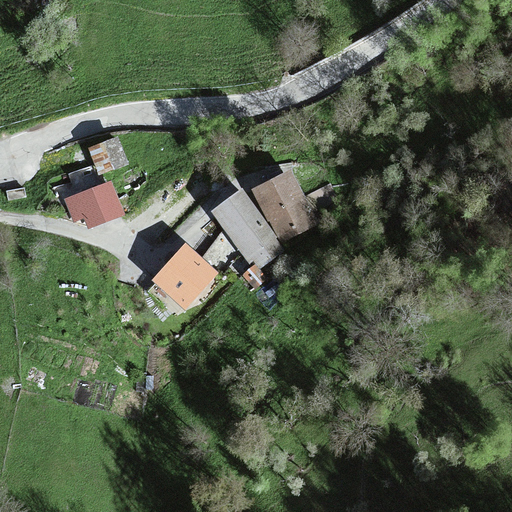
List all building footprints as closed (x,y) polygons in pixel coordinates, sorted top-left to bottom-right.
[(118,137),(89,148),(100,175),(129,164),(118,137)] [(292,170),(252,190),(268,221),(283,243),(319,226),(292,170)] [(111,182),(64,199),(75,220),(85,216),(90,227),(123,214),(111,182)] [(26,188),(7,192),(9,200),(27,197),(26,188)] [(242,190),(212,210),(249,262),(254,259),(261,269),(286,251),(242,190)] [(186,242),(152,280),(186,310),(220,272),(186,242)]
